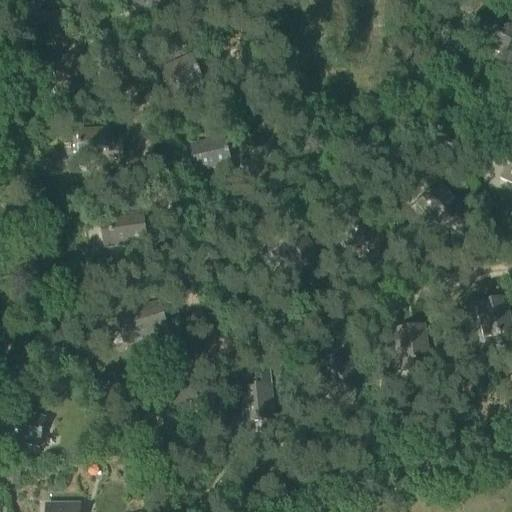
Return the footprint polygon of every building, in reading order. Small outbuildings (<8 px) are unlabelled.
[(134,0),(139,13),(167,0),(134,0)] [(511,24),(484,7),(477,18),(475,17),(468,29),(498,48),(506,35),(505,34),(511,24)] [(83,64),(78,51),(48,64),(53,75),(51,75),(57,89),(90,76),(85,63),(83,64)] [(196,66),(191,55),(162,68),(167,81),(165,82),(171,94),(204,79),(198,65),(196,66)] [(112,142),(112,128),(80,130),(80,142),(78,142),(79,157),(115,156),(114,142),(112,142)] [(226,148),(224,137),(193,144),(196,157),(194,158),(197,171),(232,163),(228,148),(226,148)] [(511,155),(509,162),(507,161),(501,175),(511,180),(511,155)] [(461,207),(439,183),(430,191),(429,190),(418,200),(442,227),(452,218),(450,216),(461,207)] [(144,226),(142,213),(110,217),(112,228),(110,229),(111,244),(147,239),(146,226),(144,226)] [(511,233),(511,221),(504,218),(499,230),(511,236),(511,233)] [(389,244),(367,221),(358,229),(357,227),(346,237),(370,264),(380,255),(379,253),(389,244)] [(320,258),(302,232),(292,239),(291,237),(278,246),(300,275),(311,267),(310,266),(320,258)] [(511,329),(505,297),(491,300),(491,298),(478,301),(485,336),(500,333),(500,331),(511,329)] [(162,315),(158,302),(128,311),(131,322),(129,323),(134,338),(168,327),(164,314),(162,315)] [(8,314),(0,311),(0,339),(2,340),(6,326),(5,325),(8,314)] [(410,327),(410,325),(396,327),(401,362),(416,360),(416,358),(428,357),(424,325),(410,327)] [(361,383),(345,355),(333,362),(332,360),(320,367),(338,398),(351,391),(350,389),(361,383)] [(190,391),(180,382),(158,406),(167,414),(166,415),(177,425),(201,399),(191,390),(190,391)] [(256,385),(256,383),(242,385),(246,421),(261,419),(261,417),(273,416),(270,384),(256,385)] [(41,429),(43,417),(12,410),(9,424),(7,423),(4,437),(40,444),(43,429),(41,429)] [(78,511),(79,503),(47,504),(46,511),(78,511)]
